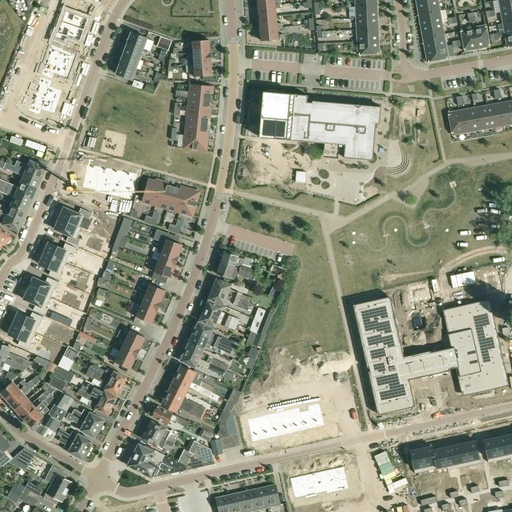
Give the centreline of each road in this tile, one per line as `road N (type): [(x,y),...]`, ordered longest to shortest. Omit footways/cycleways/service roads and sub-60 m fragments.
road 1 (residential): [(97,477),(174,330),(211,225),(233,62)]
road 2 (residential): [(511,406),(131,492),(97,477)]
road 3 (residential): [(0,281),(25,246),(125,0)]
road 4 (residential): [(398,0),(407,74),(511,60)]
road 5 (residential): [(233,62),(389,76)]
